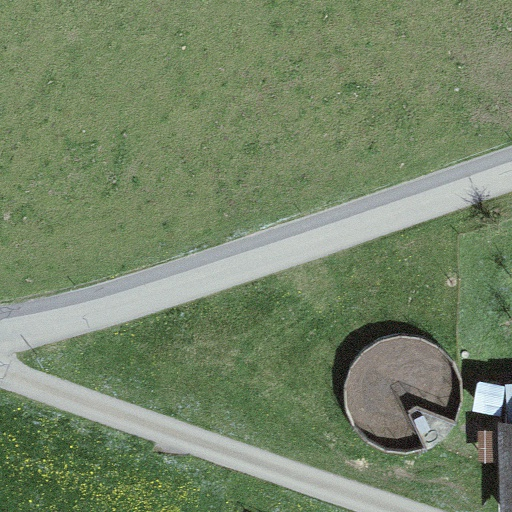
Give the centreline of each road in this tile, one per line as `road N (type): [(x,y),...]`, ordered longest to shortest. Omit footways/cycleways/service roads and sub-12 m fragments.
road 1 (unclassified): [(511,170),(151,293),(0,330)]
road 2 (track): [(0,373),(380,511)]
